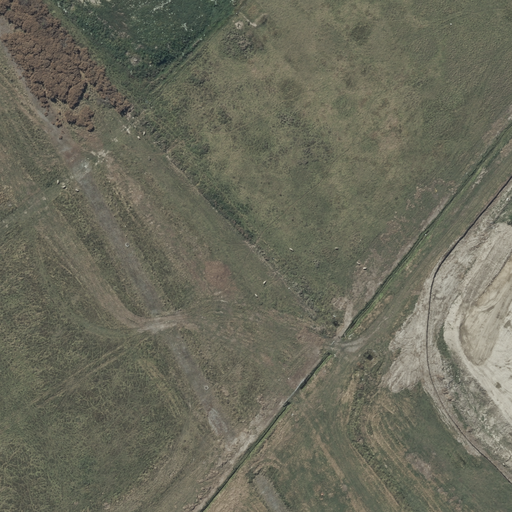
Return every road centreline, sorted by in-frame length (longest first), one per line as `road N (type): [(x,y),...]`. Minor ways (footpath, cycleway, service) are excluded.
road 1 (track): [(0,125),(56,300),(82,325),(126,333),(221,308),(328,341),(366,339),(511,153)]
road 2 (track): [(266,496),(127,228),(0,16)]
